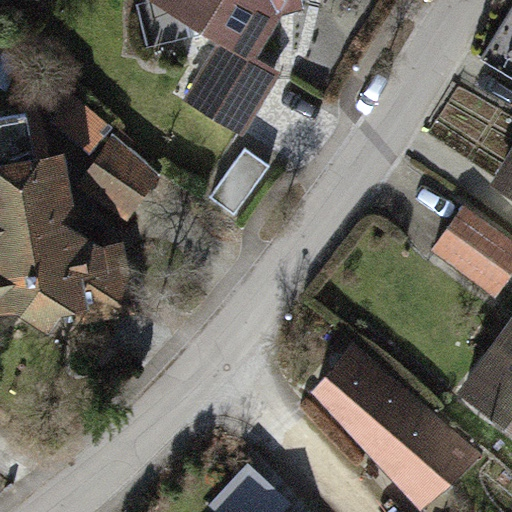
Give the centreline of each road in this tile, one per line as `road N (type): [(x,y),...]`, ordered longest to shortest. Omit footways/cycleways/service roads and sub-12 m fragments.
road 1 (residential): [(483,0),(428,88),(235,320)]
road 2 (residential): [(235,320),(37,511)]
road 3 (track): [(281,380),(376,511)]
